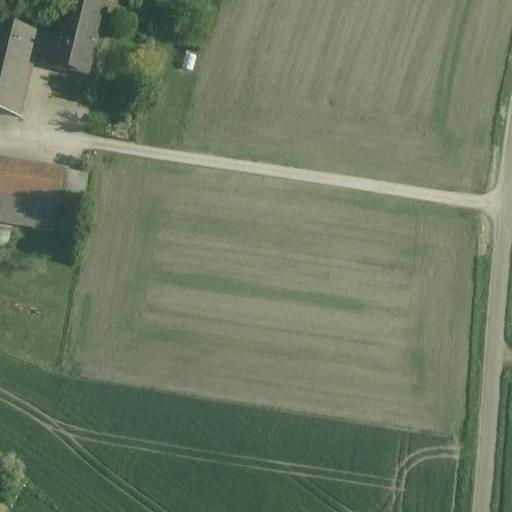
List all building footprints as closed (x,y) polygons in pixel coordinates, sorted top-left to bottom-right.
[(54,59),(52,70),(87,79),(106,6),(81,0),(69,0),(59,42),(54,59)] [(40,36),(0,26),(0,78),(28,85),(35,54),(39,37),(40,36)] [(59,42),(39,37),(35,54),(54,59),(59,42)] [(0,78),(0,115),(20,120),(28,85),(0,78)] [(87,177),(0,162),(0,225),(53,234),(58,209),(81,213),(87,177)]
